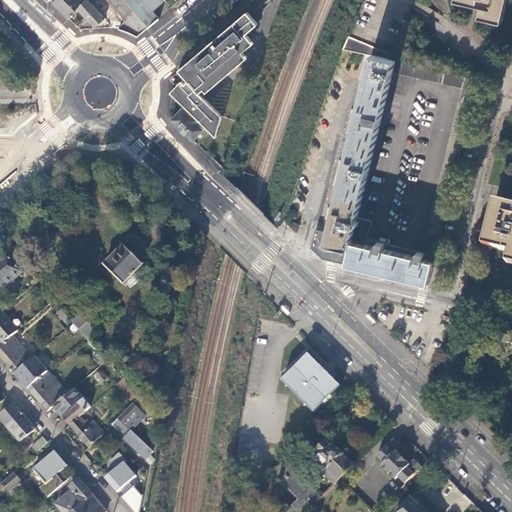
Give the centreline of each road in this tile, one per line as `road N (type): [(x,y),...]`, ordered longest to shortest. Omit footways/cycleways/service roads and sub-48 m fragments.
road 1 (primary): [(108,121),(511,501)]
road 2 (primary): [(511,480),(298,271)]
road 3 (primary): [(298,271),(145,125),(130,101)]
road 4 (residential): [(511,312),(298,271)]
road 5 (residential): [(0,372),(119,511)]
